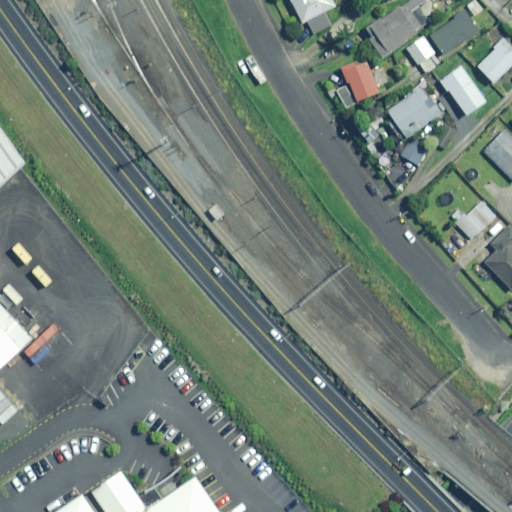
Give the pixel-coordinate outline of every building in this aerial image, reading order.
[(291,0),(303,23),(307,21),(314,35),(326,29),(320,15),(336,8),(331,0),(291,0)] [(427,1),(425,0),(410,0),(365,33),(383,58),(432,23),(419,6),(427,1)] [(483,10),(474,0),(467,6),(476,16),(483,10)] [(479,31),(465,11),(430,36),(444,56),(479,31)] [(442,63),(423,38),(407,49),(426,75),(442,63)] [(511,66),(511,47),(505,41),(479,67),(495,84),(511,66)] [(355,64),(341,70),(347,84),(350,83),(358,102),(380,93),(368,63),(356,67),(355,64)] [(487,103),(461,67),(438,84),(445,93),(449,90),(467,116),(487,103)] [(443,114),(424,87),(388,111),(394,120),(389,124),(402,143),(443,114)] [(0,207),(39,171),(0,122),(0,207)] [(457,135),(449,130),(439,145),(446,150),(457,135)] [(511,136),(505,130),(484,151),(511,179),(511,136)] [(427,152),(410,141),(401,156),(419,166),(427,152)] [(496,218),(482,202),(466,217),(459,210),(451,218),(472,240),(496,218)] [(511,228),(510,226),(491,245),(497,252),(485,263),(511,290),(511,228)] [(0,295),(0,389),(47,348),(0,295)] [(224,511),(206,485),(166,511),(156,511),(129,472),(70,511),(224,511)]
